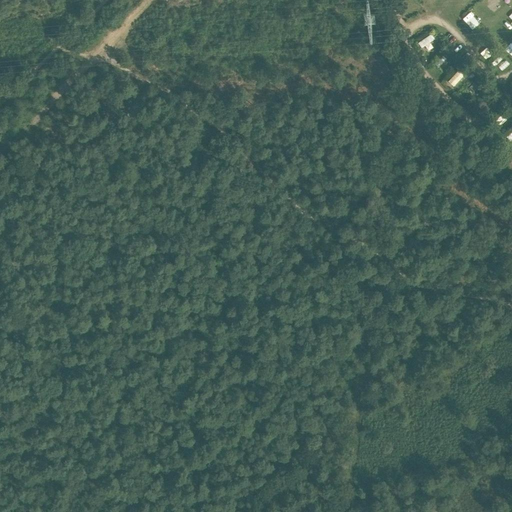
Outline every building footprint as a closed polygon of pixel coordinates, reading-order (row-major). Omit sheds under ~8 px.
[(431,34),(419,43),(422,48),(435,39),(431,34)] [(445,53),(435,63),(439,67),(449,56),(445,53)] [(465,64),(449,81),(454,86),(470,69),(465,64)] [(478,77),(468,88),(473,93),(483,81),(478,77)] [(489,95),(478,106),(483,110),(494,99),(489,95)] [(511,112),(508,109),(494,122),(498,127),(511,113),(511,112)]
